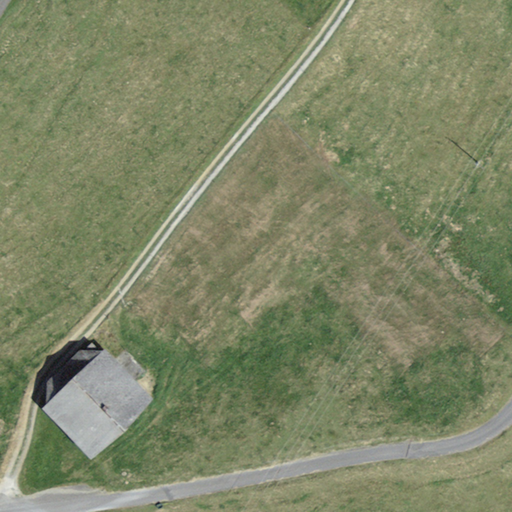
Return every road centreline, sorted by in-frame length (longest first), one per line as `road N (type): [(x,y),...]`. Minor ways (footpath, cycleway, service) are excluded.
road 1 (track): [(7,511),(45,372),(103,312),(349,0)]
road 2 (unclassified): [(49,511),(461,444),(511,412)]
